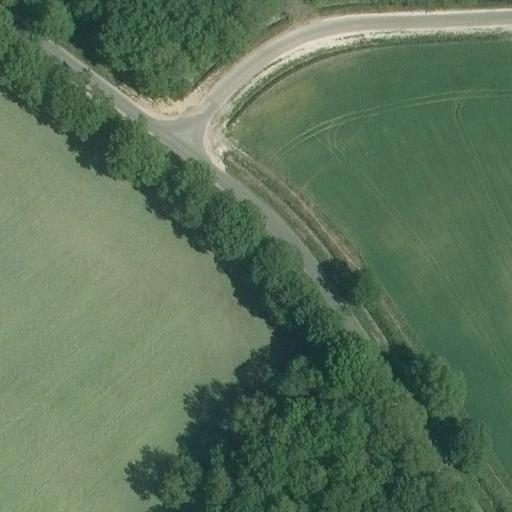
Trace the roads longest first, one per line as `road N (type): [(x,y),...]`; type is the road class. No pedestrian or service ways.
road 1 (unclassified): [(472,511),(296,250),(175,145)]
road 2 (unclassified): [(511,18),(311,34),(231,81),(175,145)]
road 3 (unclassified): [(175,145),(0,13)]
